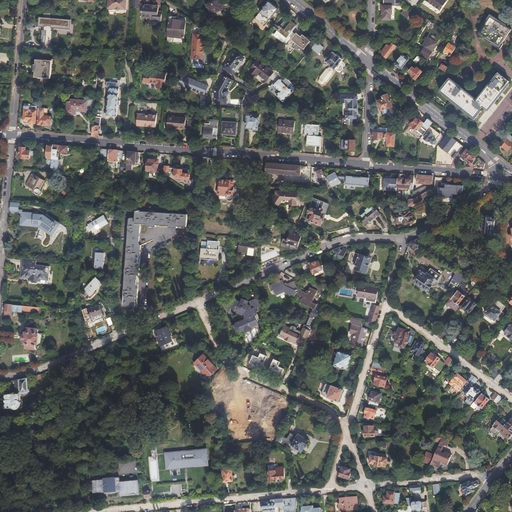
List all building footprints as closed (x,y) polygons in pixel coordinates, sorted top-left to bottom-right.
[(126,9),(127,0),(108,0),(108,8),(126,9)] [(210,15),(219,11),(223,9),(218,0),(213,0),(205,4),(210,15)] [(269,0),(268,0),(260,11),(254,18),(264,26),(270,19),(279,8),(269,0)] [(398,0),(383,0),(383,2),(382,2),(382,14),(392,14),(392,6),(402,7),(402,3),(398,0)] [(448,0),(425,0),(424,3),(429,7),(431,6),(435,8),(434,10),(439,14),(448,0)] [(148,8),(142,7),(141,16),(146,16),(146,18),(153,18),(153,20),(157,20),(157,22),(161,23),(162,12),(158,11),(158,8),(154,8),(154,5),(149,4),(149,5),(148,8)] [(302,18),(299,15),(293,22),(297,25),(302,18)] [(169,16),(167,41),(174,42),(174,37),(184,38),(186,17),(169,16)] [(490,16),(478,35),(499,48),(506,38),(511,30),(490,16)] [(71,20),(39,17),(38,27),(44,27),(44,30),(42,30),(41,44),(51,45),(52,31),(51,31),(51,28),(70,29),(71,20)] [(281,21),(278,30),(285,33),(288,24),(281,21)] [(193,29),(190,58),(202,59),(204,33),(201,33),(202,29),(193,29)] [(292,30),(286,39),(290,42),(296,34),(292,30)] [(296,34),(290,42),(283,51),(290,57),(295,50),(294,49),(297,45),(305,51),(311,41),(302,34),(300,37),(296,34)] [(421,58),(426,61),(440,41),(432,36),(430,39),(428,38),(425,44),(426,45),(421,53),(420,53),(417,56),(421,58)] [(320,53),(324,46),(317,41),(312,49),(320,53)] [(448,44),(443,52),(446,54),(447,52),(450,54),(449,56),(451,57),(456,49),(448,44)] [(387,59),(393,50),(388,46),(382,53),(384,55),(383,56),(387,59)] [(333,51),(325,61),(330,65),(330,66),(332,67),(334,69),(335,70),(337,68),(338,69),(339,69),(340,69),(342,69),(343,67),(344,65),(343,62),(343,60),(343,59),(338,54),(337,55),(333,51)] [(214,85),(212,89),(215,91),(214,102),(224,103),(225,95),(226,94),(227,93),(227,91),(227,90),(226,89),(231,80),(224,75),(227,71),(231,74),(233,71),(235,71),(240,61),(242,57),(233,52),(223,68),(220,66),(218,71),(222,74),(215,86),(214,85)] [(275,52),(267,62),(279,73),(283,68),(275,62),(280,56),(275,52)] [(409,60),(402,55),(395,64),(402,69),(409,60)] [(421,58),(417,56),(412,62),(415,65),(421,58)] [(37,59),(35,76),(50,77),(52,60),(37,59)] [(257,60),(248,71),(254,77),(256,74),(265,81),(268,79),(273,83),(272,85),(279,92),(276,96),(282,101),(291,91),(278,79),(279,77),(277,74),(275,76),(257,60)] [(334,69),(332,67),(331,68),(330,67),(329,68),(328,67),(323,76),(320,86),(321,89),(321,92),(323,93),(326,89),(328,86),(330,83),(331,83),(335,73),(335,72),(335,71),(333,70),(334,69)] [(413,68),(409,72),(413,76),(412,77),(416,81),(422,72),(417,68),(416,70),(413,68)] [(165,73),(160,72),(160,74),(156,73),(157,72),(150,71),(149,74),(143,73),(142,81),(156,84),(155,88),(162,89),(163,85),(165,73)] [(487,109),(492,103),(509,82),(498,73),(489,85),(478,98),(451,76),(440,90),(466,112),(474,118),(483,107),(487,109)] [(209,85),(182,76),(179,85),(205,95),(209,85)] [(423,84),(417,91),(421,94),(427,87),(423,84)] [(109,86),(106,114),(115,115),(118,87),(109,86)] [(389,94),(383,96),(384,99),(381,100),(378,101),(382,111),(394,106),(389,94)] [(342,126),(355,125),(355,120),(357,120),(357,112),(356,112),(356,104),(357,104),(358,96),(341,95),(341,103),(347,103),(349,103),(349,110),(350,110),(350,115),(346,115),(346,118),(342,118),(342,126)] [(67,103),(66,113),(76,114),(76,111),(77,109),(81,110),(83,111),(86,112),(87,101),(71,100),(67,103)] [(28,119),(28,122),(35,123),(36,109),(30,108),(30,109),(29,109),(30,103),(24,102),(23,119),(25,119),(28,119)] [(38,107),(37,114),(38,114),(38,124),(50,125),(51,116),(47,115),(48,108),(38,107)] [(154,127),(155,115),(143,114),(136,113),(135,126),(154,127)] [(251,114),(246,113),(245,127),(248,127),(251,127),(251,129),(257,129),(258,115),(251,115),(251,114)] [(165,129),(171,130),(172,128),(183,129),(184,118),(173,117),(173,116),(167,115),(165,129)] [(433,122),(428,118),(424,124),(423,125),(428,129),(430,126),(433,122)] [(277,119),(276,132),(293,133),(294,121),(277,119)] [(416,131),(423,123),(419,119),(417,121),(415,119),(410,126),(416,131)] [(226,134),(235,135),(236,123),(222,121),(221,133),(226,134)] [(217,128),(217,123),(208,123),(205,122),(203,139),(216,141),(216,136),(212,135),(212,128),(217,128)] [(441,135),(430,126),(428,129),(424,135),(426,136),(423,140),(427,143),(428,141),(433,145),(441,135)] [(306,139),(306,141),(305,147),(320,149),(320,139),(317,139),(318,128),(302,127),(301,138),(306,139)] [(395,138),(396,132),(379,131),(373,131),(372,137),(386,137),(386,147),(395,147),(395,138)] [(464,147),(448,134),(438,146),(436,158),(435,165),(452,166),(454,159),(456,157),(458,154),(462,149),(464,147)] [(511,139),(507,136),(500,144),(508,151),(511,146),(511,139)] [(346,138),(345,149),(355,149),(355,139),(346,138)] [(71,146),(52,144),(51,157),(50,172),(57,173),(57,176),(61,176),(61,173),(63,172),(63,170),(61,169),(63,151),(71,152),(71,146)] [(15,150),(15,157),(19,157),(19,159),(29,160),(30,150),(25,150),(26,147),(20,147),(20,150),(15,150)] [(108,155),(108,160),(116,161),(117,150),(109,149),(108,155)] [(466,152),(462,149),(458,154),(460,155),(464,158),(472,164),(476,160),(474,159),(476,156),(467,150),(466,152)] [(126,167),(126,170),(132,170),(133,165),(131,165),(131,163),(134,163),(135,161),(135,160),(137,160),(138,152),(127,151),(127,163),(126,167)] [(148,156),(147,167),(156,168),(157,157),(148,156)] [(486,164),(478,158),(477,160),(472,166),(475,166),(474,168),(484,169),(486,164)] [(301,165),(266,162),(265,172),(300,176),(301,165)] [(165,165),(165,171),(169,171),(169,173),(173,173),(174,172),(175,172),(174,178),(188,179),(189,178),(190,175),(188,174),(189,170),(188,170),(188,168),(183,168),(183,169),(175,168),(175,167),(169,166),(165,165)] [(328,180),(322,169),(318,170),(315,171),(316,178),(318,178),(319,181),(320,183),(323,183),(323,181),(328,180)] [(334,172),(326,176),(332,185),(340,181),(338,178),(339,177),(337,174),(335,175),(334,172)] [(46,181),(45,181),(42,179),(33,174),(27,186),(36,191),(36,192),(36,193),(37,194),(38,194),(39,194),(40,194),(41,194),(42,193),(42,192),(43,191),(43,190),(42,190),(42,189),(46,181)] [(383,189),(397,191),(397,179),(392,178),(392,176),(392,175),(391,175),(391,176),(389,176),(390,176),(389,178),(384,178),(383,189)] [(406,184),(404,183),(403,188),(413,189),(414,175),(409,175),(409,179),(407,179),(406,184)] [(433,183),(433,177),(418,175),(417,182),(433,183)] [(368,177),(345,176),(345,184),(368,185),(368,177)] [(218,189),(217,194),(226,194),(227,192),(233,193),(233,192),(235,192),(236,190),(237,188),(235,186),(233,185),(234,180),(221,179),(220,190),(218,189)] [(331,187),(329,182),(323,184),(324,187),(326,191),(327,190),(332,187),(331,187)] [(463,185),(445,184),(445,188),(437,188),(436,196),(452,198),(452,194),(457,195),(457,193),(463,193),(463,185)] [(412,196),(420,193),(431,189),(434,189),(434,186),(427,186),(413,191),(412,196)] [(339,197),(332,187),(327,190),(335,200),(339,197)] [(271,201),(275,206),(277,205),(278,207),(279,206),(282,206),(286,204),(287,200),(290,200),(290,204),(290,206),(300,207),(300,201),(301,201),(302,194),(276,192),(276,195),(274,196),(275,197),(271,201)] [(409,196),(409,198),(409,203),(413,203),(421,198),(420,193),(412,196),(409,196)] [(312,199),(304,217),(320,225),(324,217),(322,217),(323,214),(321,213),(322,210),(321,209),(322,207),(319,206),(319,204),(316,203),(317,201),(312,199)] [(11,202),(10,211),(18,212),(18,204),(13,203),(13,202),(11,202)] [(367,211),(361,216),(367,224),(380,213),(374,205),(369,209),(368,208),(366,210),(367,211)] [(127,238),(121,305),(134,306),(140,238),(141,224),(186,228),(187,215),(135,211),(135,220),(129,220),(127,238)] [(45,213),(21,212),(20,226),(39,228),(53,237),(60,225),(45,213)] [(394,215),(393,224),(407,224),(410,227),(413,224),(413,223),(413,217),(412,216),(412,213),(400,213),(400,215),(394,215)] [(483,217),(482,232),(494,233),(495,216),(494,214),(492,214),(491,216),(491,217),(487,217),(487,215),(487,214),(485,214),(484,215),(484,217),(483,217)] [(102,217),(87,226),(94,236),(99,232),(97,230),(107,225),(102,217)] [(288,239),(285,237),(282,245),(291,248),(291,246),(292,244),(294,245),(293,246),(298,248),(303,235),(296,233),(297,230),(292,228),(288,239)] [(201,248),(200,258),(217,260),(218,247),(227,248),(227,239),(219,238),(219,241),(207,240),(207,241),(201,241),(201,248)] [(240,242),(239,251),(248,252),(248,254),(254,254),(255,246),(258,246),(259,242),(252,241),(252,243),(240,242)] [(333,250),(336,257),(342,260),(344,255),(341,253),(339,248),(333,250)] [(94,252),(93,268),(102,269),(103,253),(94,252)] [(359,254),(355,268),(367,271),(371,257),(369,257),(370,256),(370,255),(370,254),(369,254),(368,253),(367,253),(366,254),(366,255),(366,256),(359,254)] [(36,259),(22,258),(20,276),(28,277),(27,280),(37,281),(40,281),(41,278),(48,279),(49,265),(35,264),(36,259)] [(319,259),(313,262),(317,271),(325,268),(322,259),(319,260),(319,259)] [(416,280),(430,289),(438,278),(441,280),(444,276),(432,268),(430,270),(423,266),(420,271),(421,272),(416,280)] [(448,283),(454,287),(464,274),(457,269),(448,283)] [(95,278),(83,290),(90,298),(95,294),(94,293),(102,285),(95,278)] [(309,315),(317,318),(322,305),(316,302),(315,303),(312,301),(317,290),(319,291),(322,284),(314,280),(309,289),(308,289),(307,289),(307,290),(306,290),(306,291),(306,292),(298,289),(295,280),(284,285),(282,279),(269,285),(271,291),(273,290),(276,295),(284,291),(294,296),(295,295),(306,301),(304,305),(312,308),(309,315)] [(429,291),(430,289),(416,280),(415,282),(429,291)] [(377,300),(378,290),(359,287),(357,297),(360,297),(366,298),(368,298),(373,299),(377,300)] [(458,288),(451,297),(459,303),(465,294),(458,288)] [(468,297),(462,306),(466,309),(464,312),(468,314),(476,303),(468,297)] [(260,305),(257,298),(249,301),(249,302),(252,308),(250,309),(249,305),(246,304),(241,302),(237,300),(225,306),(228,313),(236,310),(238,312),(242,312),(244,311),(245,316),(244,318),(237,321),(236,324),(237,327),(241,329),(250,324),(250,323),(254,321),(255,319),(259,317),(259,316),(258,314),(257,313),(254,307),(260,305)] [(494,298),(485,311),(495,319),(505,306),(494,298)] [(21,305),(5,303),(5,312),(20,313),(21,310),(21,305)] [(369,321),(375,323),(380,306),(373,304),(369,321)] [(99,305),(87,310),(91,318),(103,313),(99,305)] [(313,327),(315,321),(309,318),(305,327),(311,330),(313,327)] [(368,328),(363,326),(352,323),(350,332),(355,333),(351,345),(362,348),(368,328)] [(301,335),(300,334),(297,333),(289,329),(290,327),(284,325),(279,336),(284,338),(283,339),(290,342),(291,341),(300,345),(305,334),(302,333),(301,335)] [(22,334),(21,339),(24,340),(23,343),(26,344),(25,348),(36,349),(37,340),(39,340),(39,337),(38,337),(39,328),(28,326),(27,330),(25,330),(24,334),(22,334)] [(438,336),(443,329),(439,326),(434,333),(438,336)] [(166,327),(156,331),(161,343),(170,339),(166,327)] [(307,340),(310,332),(302,328),(300,334),(301,335),(302,333),(305,334),(300,345),(304,347),(307,340)] [(405,345),(409,331),(399,329),(398,333),(396,332),(394,333),(394,334),(394,335),(397,336),(396,338),(395,338),(394,341),(405,345)] [(446,332),(443,329),(438,336),(441,339),(446,332)] [(464,335),(458,331),(454,337),(459,341),(464,335)] [(310,332),(307,340),(314,343),(315,342),(314,342),(316,338),(316,339),(317,338),(319,339),(321,335),(318,334),(317,334),(310,332)] [(414,343),(411,353),(415,354),(414,358),(418,359),(419,356),(424,357),(426,350),(422,349),(423,344),(418,343),(418,344),(414,343)] [(333,362),(337,351),(332,349),(328,361),(333,362)] [(347,368),(352,354),(344,351),(337,349),(337,351),(333,362),(333,363),(344,367),(347,368)] [(203,353),(195,362),(206,372),(205,373),(209,377),(218,368),(203,353)] [(432,353),(425,362),(433,368),(434,366),(439,370),(445,363),(432,353)] [(258,358),(252,355),(249,363),(261,368),(266,356),(260,354),(258,358)] [(280,362),(273,359),(268,370),(280,376),(283,369),(278,366),(280,362)] [(474,377),(471,374),(466,380),(457,373),(449,383),(461,393),(474,377)] [(377,375),(375,383),(384,386),(387,377),(377,375)] [(27,378),(16,380),(17,391),(5,392),(6,406),(13,406),(14,407),(15,408),(16,408),(17,409),(18,409),(20,409),(21,408),(22,407),(23,407),(24,405),(24,404),(24,403),(24,402),(24,400),(23,399),(23,398),(22,393),(30,392),(28,382),(35,380),(34,376),(32,377),(27,378)] [(461,393),(464,396),(465,395),(472,386),(472,385),(477,379),(474,377),(461,393)] [(224,379),(211,397),(222,406),(223,405),(224,406),(229,399),(227,398),(235,387),(224,379)] [(324,394),(329,396),(338,400),(343,388),(333,385),(328,382),(326,384),(324,392),(324,394)] [(472,386),(465,395),(472,400),(479,392),(472,386)] [(369,403),(378,406),(382,394),(374,392),(372,395),(369,403)] [(475,402),(478,405),(482,408),(489,400),(482,393),(475,402)] [(501,397),(497,394),(493,400),(497,403),(501,397)] [(155,401),(147,401),(146,414),(153,414),(154,410),(154,411),(155,406),(154,405),(155,401)] [(299,410),(302,403),(296,401),(293,407),(299,410)] [(374,419),(378,406),(369,403),(365,416),(374,419)] [(509,421),(508,422),(504,426),(497,420),(493,425),(499,432),(501,430),(508,438),(511,434),(511,429),(509,427),(511,424),(509,421)] [(365,426),(365,436),(375,437),(376,430),(374,430),(374,426),(365,426)] [(262,431),(258,439),(266,442),(268,439),(270,440),(271,436),(262,431)] [(287,437),(279,431),(275,441),(281,447),(285,442),(287,443),(289,441),(292,444),(301,450),(305,445),(308,445),(310,443),(309,440),(300,434),(299,433),(297,435),(291,431),(287,437)] [(145,436),(141,436),(140,451),(141,458),(154,458),(154,456),(158,456),(158,452),(154,452),(154,448),(146,448),(146,453),(145,453),(145,452),(144,452),(145,436)] [(437,452),(431,463),(438,467),(442,460),(443,461),(443,462),(448,465),(453,455),(447,452),(446,454),(442,452),(446,445),(448,446),(451,440),(446,436),(444,439),(443,441),(437,452)] [(209,465),(207,448),(165,452),(166,469),(209,465)] [(431,463),(437,452),(432,450),(426,461),(431,463)] [(371,455),(369,462),(374,463),(373,465),(381,466),(381,464),(386,466),(387,458),(371,455)] [(150,461),(153,481),(159,480),(157,460),(150,461)] [(231,461),(222,462),(224,480),(233,479),(231,461)] [(275,469),(268,470),(269,479),(285,477),(284,466),(275,466),(275,469)] [(351,469),(342,466),(339,476),(349,479),(351,473),(350,473),(351,469)] [(120,491),(120,492),(121,496),(139,494),(138,479),(119,481),(119,477),(115,477),(115,476),(102,478),(102,479),(96,480),(96,478),(94,478),(93,479),(92,479),(92,480),(92,487),(94,486),(94,488),(93,488),(93,494),(104,493),(104,494),(117,493),(116,491),(120,491)] [(471,479),(467,480),(468,482),(462,485),(467,493),(473,490),(472,487),(475,486),(478,484),(476,481),(473,482),(471,479)] [(385,497),(385,502),(399,503),(400,492),(389,491),(388,497),(385,497)] [(414,505),(414,510),(419,510),(419,511),(423,511),(425,510),(425,505),(429,505),(428,498),(424,498),(421,497),(412,498),(414,505)] [(341,504),(340,504),(341,511),(358,509),(357,498),(341,499),(341,504)] [(276,511),(275,500),(263,501),(263,511),(270,510),(270,511),(276,511)]
